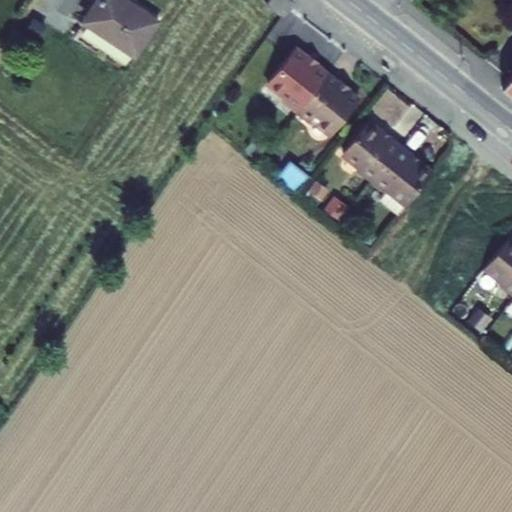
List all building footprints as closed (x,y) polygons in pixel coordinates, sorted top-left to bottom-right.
[(142,58),(164,26),(124,0),(109,0),(93,25),(142,58)] [(270,0),(267,5),(281,15),(289,3),(284,0),(270,0)] [(273,106),(289,118),(321,78),(309,69),(312,64),(300,55),(296,59),(287,52),(259,86),(277,100),(273,106)] [(511,72),(501,87),(511,95),(511,72)] [(321,78),(289,118),(304,130),(307,125),(324,138),(352,103),(342,95),(345,91),(335,82),(331,86),(321,78)] [(368,189),(399,150),(366,123),(338,158),(357,173),(353,177),(368,189)] [(399,150),(368,189),(381,200),(384,195),(404,211),(432,176),(399,150)] [(511,239),(511,238),(483,272),(502,287),(498,292),(511,303),(511,239)]
